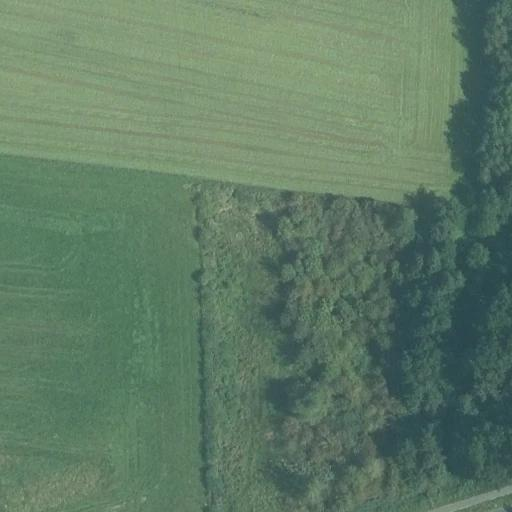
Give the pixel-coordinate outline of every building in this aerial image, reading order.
[(377,0),(466,17),(469,2),(460,0),(377,0)] [(357,23),(354,46),(449,59),(454,23),(370,11),(368,25),(357,23)] [(338,52),(337,69),(347,70),(348,52),(338,52)] [(458,124),(466,79),(348,57),(340,102),(458,124)] [(345,118),(384,129),(387,118),(348,108),(345,118)]
